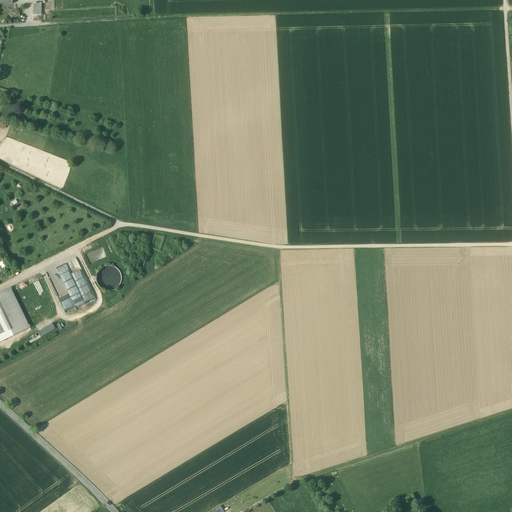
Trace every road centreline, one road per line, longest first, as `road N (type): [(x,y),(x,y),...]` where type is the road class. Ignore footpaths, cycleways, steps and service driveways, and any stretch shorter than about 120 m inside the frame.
road 1 (track): [(511,9),(0,26)]
road 2 (track): [(511,244),(277,246),(123,226)]
road 3 (track): [(0,163),(123,226),(0,285)]
road 4 (track): [(293,481),(277,246)]
road 5 (track): [(293,481),(511,410)]
road 6 (secondary): [(114,511),(0,403)]
road 7 (track): [(504,0),(511,127)]
